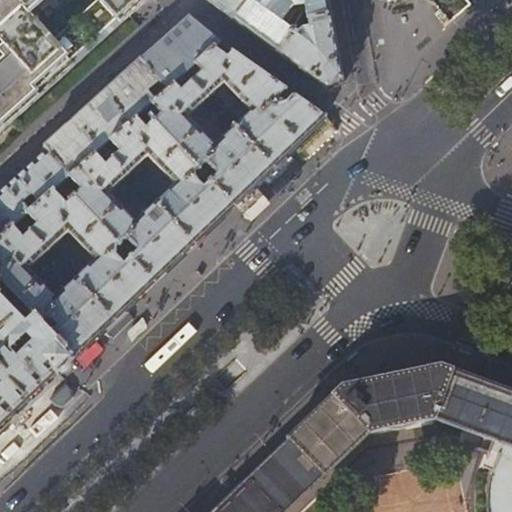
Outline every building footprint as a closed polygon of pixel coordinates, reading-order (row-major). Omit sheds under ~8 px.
[(0,0),(0,132),(136,11),(143,4),(140,0),(0,0)] [(206,0),(233,19),(247,0),(206,0)] [(247,0),(233,19),(277,52),(302,20),(332,15),(328,0),(247,0)] [(431,0),(450,19),(471,0),(431,0)] [(338,48),(332,15),(302,20),(277,52),(330,91),(344,83),(338,48)] [(164,39),(142,59),(160,81),(167,90),(174,83),(195,65),(215,47),(221,42),(189,16),(164,39)] [(215,47),(195,65),(201,73),(191,82),(207,99),(223,83),(250,111),(234,127),(273,167),(296,145),(311,132),(326,117),(232,51),(229,57),(215,47)] [(148,92),(160,81),(142,59),(98,99),(44,147),(47,151),(71,176),(94,155),(109,142),(136,118),(150,105),(156,100),(148,92)] [(174,83),(167,90),(156,100),(150,105),(160,115),(153,122),(233,205),(257,183),(273,167),(234,127),(214,146),(188,117),(207,99),(191,82),(182,91),(174,83)] [(145,129),(136,118),(109,142),(118,152),(111,159),(128,176),(148,156),(175,185),(155,204),(193,244),(213,225),(233,205),(153,122),(145,129)] [(311,132),(296,145),(305,154),(319,141),(311,132)] [(71,176),(47,151),(1,192),(0,193),(0,234),(2,237),(14,226),(27,214),(31,211),(24,204),(33,196),(39,203),(60,185),(67,179),(71,176)] [(104,165),(94,155),(71,176),(67,179),(79,192),(73,198),(154,282),(175,261),(193,244),(155,204),(135,223),(109,194),(128,176),(111,159),(104,165)] [(73,198),(60,185),(39,203),(31,211),(27,214),(36,226),(30,231),(49,251),(68,232),(95,261),(76,280),(114,320),(137,298),(154,282),(73,198)] [(14,226),(2,237),(0,238),(0,263),(3,267),(0,269),(0,279),(74,358),(75,358),(93,340),(114,320),(76,280),(56,298),(30,270),(49,251),(30,231),(24,237),(14,226)] [(0,429),(45,386),(74,358),(0,279),(0,429)] [(83,367),(102,349),(93,340),(75,358),(83,367)] [(511,511),(511,394),(441,368),(343,389),(237,490),(213,511),(511,511)]
